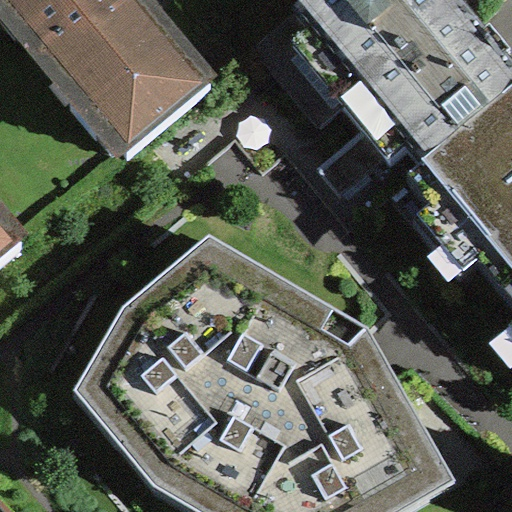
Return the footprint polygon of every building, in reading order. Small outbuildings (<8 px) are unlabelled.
[(219,72),(158,0),(0,0),(0,17),(118,157),(219,72)] [(316,0),(315,1),(278,32),(341,109),(457,12),(446,0),(316,0)] [(423,171),(511,94),(511,78),(486,47),(457,12),(341,109),(362,133),(316,171),(339,199),(385,161),(390,167),(408,153),(423,171)] [(511,94),(423,171),(408,184),(501,295),(511,285),(511,94)] [(17,246),(0,225),(0,263),(19,248),(17,246)] [(185,511),(221,511),(225,507),(234,511),(411,511),(418,509),(405,487),(443,465),(368,334),(208,241),(128,308),(151,336),(75,399),(117,450),(136,434),(168,472),(153,493),(185,511)] [(511,285),(501,295),(511,308),(511,285)]
